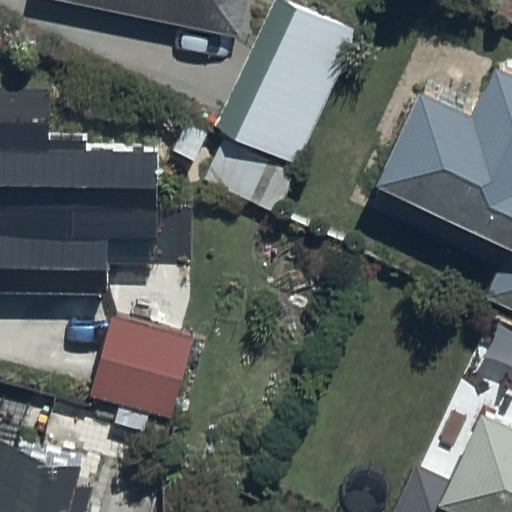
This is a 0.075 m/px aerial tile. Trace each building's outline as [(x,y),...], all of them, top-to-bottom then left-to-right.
[(152,0),(245,19),(248,0),(152,0)] [(334,0),(272,0),(219,110),(299,150),(365,15),(334,0)] [(496,250),(486,281),(511,293),(511,39),(498,33),(472,87),(422,63),(379,153),(388,157),(372,190),(496,250)] [(56,100),(0,98),(0,266),(113,270),(115,225),(165,226),(168,132),(55,128),(56,100)] [(227,127),(206,171),(279,206),(300,162),(227,127)] [(198,324),(114,298),(88,382),(127,394),(121,412),(148,420),(155,399),(173,404),(198,324)] [(511,511),(511,394),(484,381),(446,460),(420,447),(389,510),(392,511),(511,511)] [(73,511),(91,438),(4,419),(0,434),(0,511),(73,511)]
